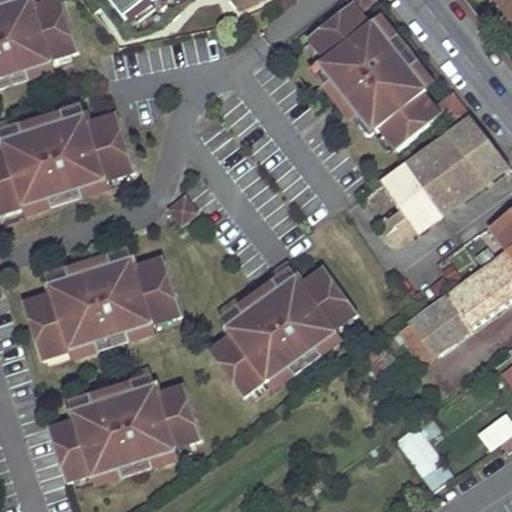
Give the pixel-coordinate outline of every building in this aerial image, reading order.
[(28,0),(29,0),(30,5),(39,9),(43,8),(40,0),(28,0)] [(377,0),(351,0),(356,6),(357,6),(363,14),(379,2),(377,0)] [(30,5),(0,14),(0,84),(3,84),(2,81),(29,72),(29,75),(57,67),(56,63),(75,57),(83,55),(66,1),(43,8),(39,9),(30,5)] [(356,6),(313,41),(315,44),(325,57),(330,62),(326,66),(336,79),(334,80),(367,122),(370,120),(380,133),(384,131),(388,137),(398,149),(400,153),(445,118),(427,96),(430,94),(413,71),(410,72),(393,50),(395,49),(378,26),(374,28),(363,14),(357,6),(356,6)] [(315,44),(308,49),(318,62),(325,57),(315,44)] [(395,49),(393,50),(410,72),(413,71),(416,67),(399,45),(395,49)] [(75,57),(56,63),(57,67),(59,71),(78,65),(75,57)] [(336,79),(326,66),(320,70),(330,83),(334,80),(336,79)] [(29,72),(2,81),(3,84),(4,89),(31,80),(29,75),(29,72)] [(455,98),(439,110),(445,118),(455,131),(471,119),(455,98)] [(81,118),(82,122),(92,127),(96,126),(92,114),(81,118)] [(140,175),(122,118),(96,126),(92,127),(82,122),(15,144),(10,153),(6,155),(0,156),(0,219),(5,217),(27,210),(56,201),(55,199),(82,190),(83,193),(111,184),(133,177),(140,175)] [(367,122),(363,126),(373,139),(380,133),(370,120),(367,122)] [(488,189),(511,171),(511,170),(473,120),(450,137),(488,189)] [(388,137),(381,142),(391,155),(398,149),(388,137)] [(450,137),(405,171),(442,222),(488,189),(450,137)] [(3,143),(6,155),(10,153),(15,144),(14,139),(3,143)] [(442,222),(405,171),(382,187),(419,240),(442,222)] [(133,177),(111,184),(114,192),(136,185),(133,177)] [(82,190),(55,199),(56,201),(57,206),(84,198),(83,193),(82,190)] [(189,201),(174,213),(186,227),(201,215),(189,201)] [(27,210),(5,217),(8,226),(30,219),(27,210)] [(511,221),(494,235),(507,253),(511,249),(511,221)] [(435,360),(511,303),(511,254),(440,307),(412,327),(435,360)] [(128,262),(130,266),(139,271),(143,270),(139,259),(128,262)] [(130,266),(62,288),(57,297),(53,298),(27,306),(45,363),(52,361),(74,355),(102,346),(101,343),(129,334),(129,337),(158,328),(180,321),(187,319),(168,261),(143,270),(139,271),(130,266)] [(362,317),(329,271),(309,285),(306,288),(296,286),(238,328),(237,338),(232,341),(214,355),(247,401),(253,396),(269,384),(271,387),(295,370),(293,368),(316,351),(318,353),(342,337),(339,334),(356,322),(362,317)] [(293,282),(296,286),(306,288),(309,285),(303,276),(293,282)] [(49,287),(53,298),(57,297),(62,288),(60,284),(49,287)] [(180,321),(158,328),(160,336),(182,329),(180,321)] [(361,329),(356,322),(339,334),(342,337),(344,341),(361,329)] [(226,331),(232,341),(237,338),(238,328),(235,324),(226,331)] [(435,360),(412,327),(399,336),(423,369),(435,360)] [(129,334),(101,343),(102,346),(104,350),(131,342),(129,337),(129,334)] [(316,351),(293,368),(295,370),(298,374),(321,357),(318,353),(316,351)] [(74,355),(52,361),(55,370),(77,363),(74,355)] [(269,384),(253,396),(258,403),(274,391),(271,387),(269,384)] [(152,388),(153,393),(162,397),(166,396),(163,385),(152,388)] [(153,393),(85,414),(80,424),(76,425),(53,432),(70,486),(78,484),(97,477),(98,481),(125,472),(125,469),(152,461),(153,463),(180,455),(179,451),(199,445),(206,443),(189,389),(166,396),(162,397),(153,393)] [(72,413),(76,425),(80,424),(85,414),(84,410),(72,413)] [(419,429),(398,444),(423,479),(435,496),(457,481),(419,429)] [(511,439),(502,447),(509,457),(511,454),(511,439)] [(199,445),(179,451),(180,455),(182,460),(201,453),(199,445)] [(152,461),(125,469),(125,472),(127,477),(154,468),(153,463),(152,461)] [(97,477),(78,484),(80,492),(99,486),(98,481),(97,477)]
